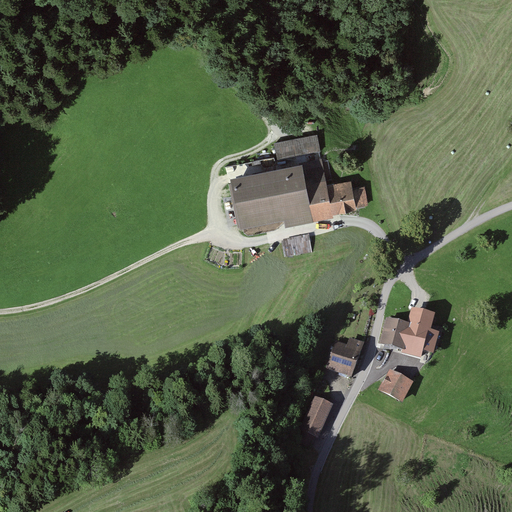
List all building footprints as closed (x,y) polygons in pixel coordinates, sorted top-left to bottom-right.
[(317,134),(275,142),(278,158),(321,150),(317,134)] [(322,157),(229,175),(239,227),(283,218),(285,224),(334,215),(333,211),(369,204),(365,184),(352,187),(350,180),(327,184),(322,157)] [(285,256),(313,253),(311,236),(283,239),(285,256)] [(409,326),(385,320),(379,345),(404,351),(403,354),(422,359),(423,353),(434,355),(439,333),(431,331),(434,316),(412,310),(409,326)] [(363,343),(349,338),(346,346),(337,343),(327,369),(351,378),(363,343)] [(414,383),(390,370),(379,390),(403,403),(414,383)] [(333,405),(313,397),(298,436),(301,437),(299,443),(311,447),(315,438),(319,440),(333,405)]
